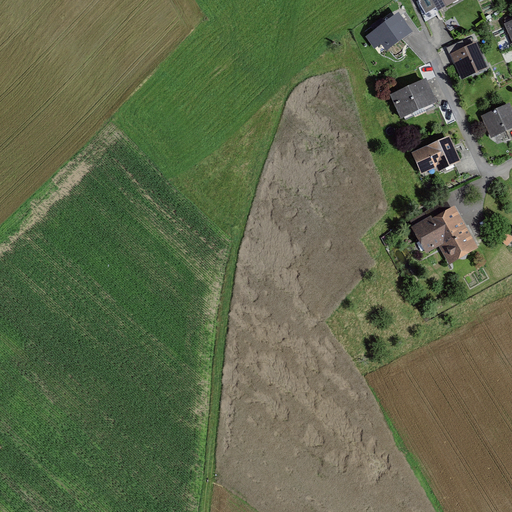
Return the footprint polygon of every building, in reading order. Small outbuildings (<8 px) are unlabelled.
[(418,0),(416,2),(424,18),(455,0),(418,0)] [(398,13),(366,37),(375,49),(381,44),(386,51),(412,31),(398,13)] [(447,48),(462,80),(489,68),(476,41),(465,47),(462,41),(447,48)] [(390,94),(401,118),(437,102),(426,78),(390,94)] [(491,138),(511,128),(511,108),(509,103),(481,116),(491,138)] [(389,109),(380,109),(380,120),(390,120),(389,109)] [(440,169),(457,161),(447,140),(415,155),(422,170),(437,164),(440,169)] [(445,261),(472,247),(446,201),(410,222),(426,249),(433,245),(438,253),(440,252),(445,261)]
